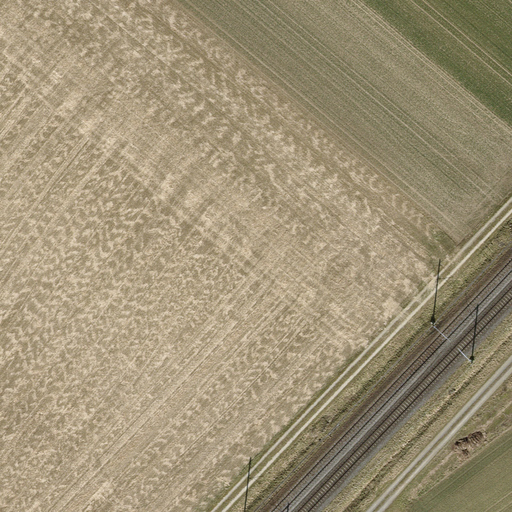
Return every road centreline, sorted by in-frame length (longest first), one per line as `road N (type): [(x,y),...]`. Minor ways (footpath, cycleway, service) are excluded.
road 1 (track): [(220,511),(511,207)]
road 2 (track): [(511,364),(376,511)]
